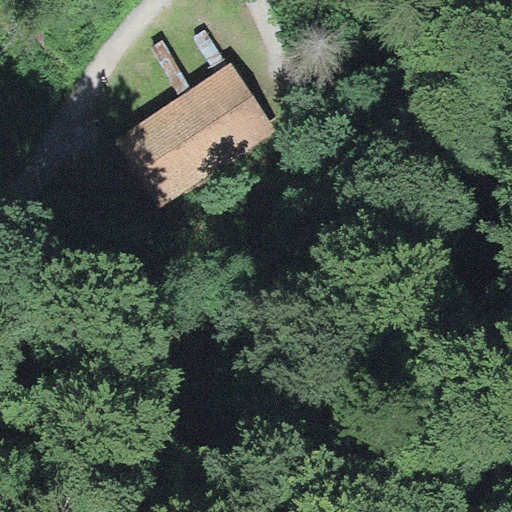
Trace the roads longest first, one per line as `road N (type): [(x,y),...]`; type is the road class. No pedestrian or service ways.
road 1 (trunk): [(511,201),(0,499)]
road 2 (track): [(0,211),(150,0)]
